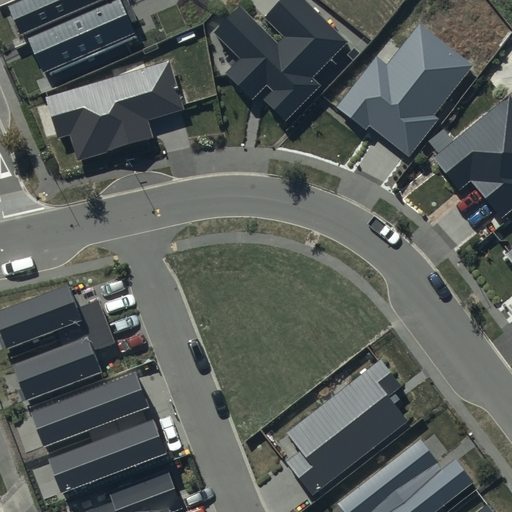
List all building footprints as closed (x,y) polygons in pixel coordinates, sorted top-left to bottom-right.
[(22,0),(9,6),(21,33),(97,0),(22,0)] [(113,0),(30,37),(46,75),(136,35),(120,0),(113,0)] [(232,70),(221,82),(223,110),(257,108),(259,136),(282,135),(319,95),(309,86),(344,48),(291,0),(275,0),(254,24),(277,45),(269,53),(232,18),(206,46),(232,70)] [(474,65),(420,23),(387,64),(377,57),(337,107),(366,130),(369,126),(409,157),(439,119),(435,115),(474,65)] [(170,60),(45,97),(57,138),(71,134),(79,161),(153,138),(148,121),(185,109),(170,60)] [(472,181),(502,217),(511,208),(511,91),(430,158),(458,192),(472,181)] [(511,240),(483,264),(511,300),(511,240)] [(77,308),(69,285),(0,310),(0,329),(7,348),(55,330),(61,348),(14,366),(28,402),(104,373),(95,351),(116,343),(100,299),(77,308)] [(402,386),(380,359),(285,433),(299,452),(286,462),(312,496),(407,423),(388,397),(402,386)] [(136,371),(31,412),(44,447),(87,430),(92,442),(48,458),(62,492),(165,453),(152,420),(146,422),(141,409),(150,406),(136,371)] [(442,470),(420,441),(340,504),(345,511),(436,511),(473,483),(455,460),(442,470)] [(170,511),(182,507),(168,471),(108,494),(111,500),(81,511),(170,511)]
